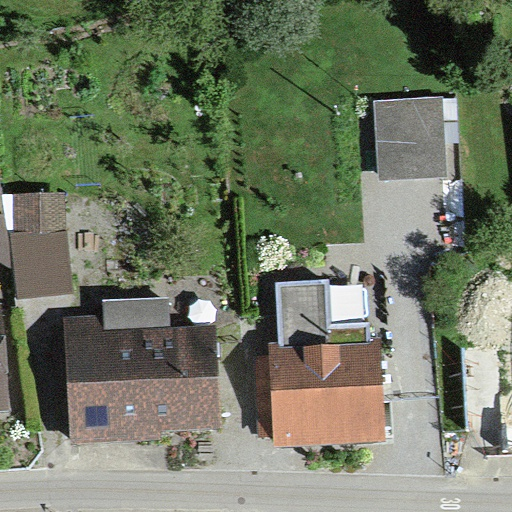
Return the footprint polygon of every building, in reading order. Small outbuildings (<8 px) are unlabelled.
[(456,178),(453,99),(384,101),(387,180),(456,178)] [(17,193),(20,282),(94,280),(92,233),(72,233),(71,192),(17,193)] [(0,315),(0,411),(13,411),(8,315),(0,315)] [(511,325),(468,328),(473,455),(511,453),(511,325)] [(66,339),(72,436),(223,428),(218,331),(66,339)] [(393,376),(282,380),(285,443),(396,439),(393,376)]
